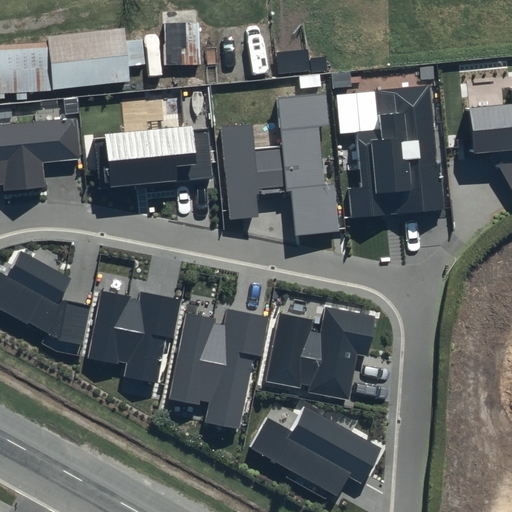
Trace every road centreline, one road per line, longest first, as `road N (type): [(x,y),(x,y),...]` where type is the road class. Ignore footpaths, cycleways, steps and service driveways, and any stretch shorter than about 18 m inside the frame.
road 1 (residential): [(405,511),(417,317),(412,293),(392,278),(46,212),(0,222)]
road 2 (tertiary): [(127,511),(0,441)]
